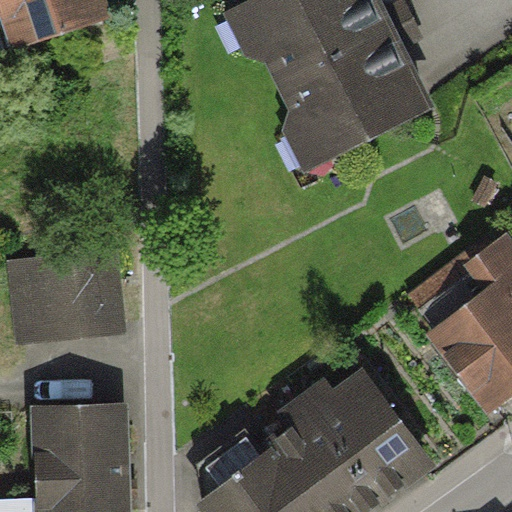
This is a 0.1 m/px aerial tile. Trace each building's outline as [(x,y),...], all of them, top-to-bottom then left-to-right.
[(121,19),(114,0),(0,0),(0,7),(16,55),(121,19)] [(441,114),(383,0),(269,0),(235,18),(314,176),(441,114)] [(511,243),(473,275),(489,295),(438,338),(503,416),(511,409),(511,243)] [(122,255),(18,264),(25,348),(129,339),(122,255)] [(379,374),(203,496),(214,511),(383,511),(446,469),(379,374)] [(137,511),(134,408),(43,411),(46,511),(137,511)]
